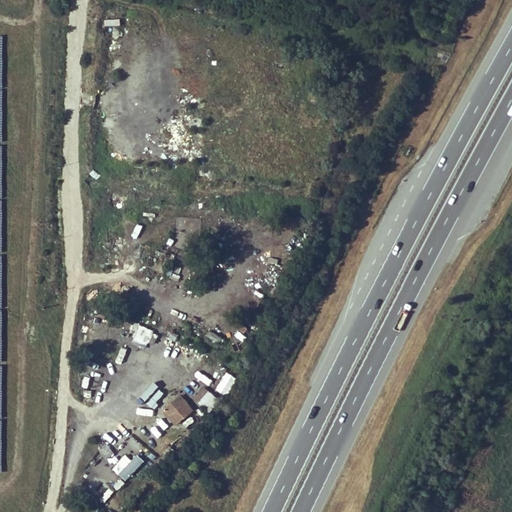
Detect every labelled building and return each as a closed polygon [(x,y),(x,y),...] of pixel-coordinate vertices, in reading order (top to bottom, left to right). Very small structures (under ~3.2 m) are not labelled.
[(214,389),(225,396),(236,378),(225,372),(214,389)] [(203,387),(198,394),(202,397),(197,403),(209,412),(218,399),(203,387)] [(161,409),(174,426),(194,412),(180,394),(161,409)] [(105,459),(113,454),(106,444),(99,450),(105,459)] [(118,474),(125,480),(143,461),(136,455),(130,460),(124,454),(116,463),(122,469),(118,474)]
